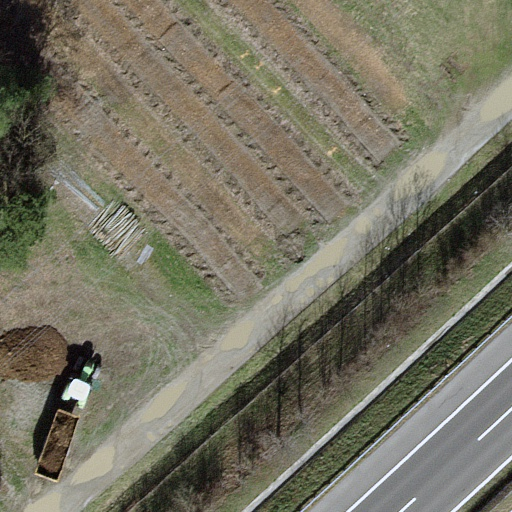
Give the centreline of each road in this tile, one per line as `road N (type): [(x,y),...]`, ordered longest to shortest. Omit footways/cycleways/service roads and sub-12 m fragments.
road 1 (unclassified): [(52,511),(511,96)]
road 2 (motorway): [(511,405),(397,511)]
